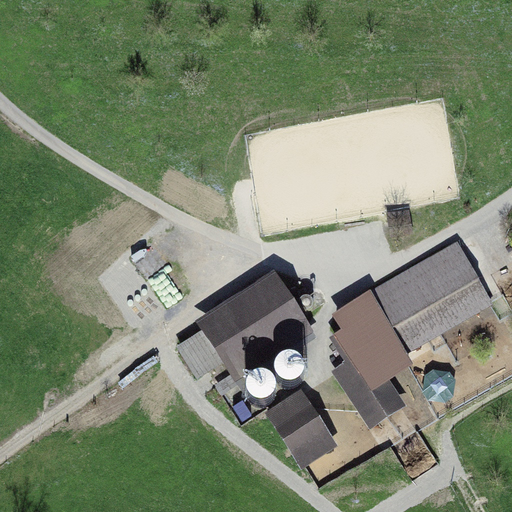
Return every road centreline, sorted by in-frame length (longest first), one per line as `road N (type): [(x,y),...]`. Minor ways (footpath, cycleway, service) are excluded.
road 1 (track): [(0,100),(168,212),(303,272),(355,280),(377,273),(511,194)]
road 2 (track): [(246,249),(191,314),(0,456)]
